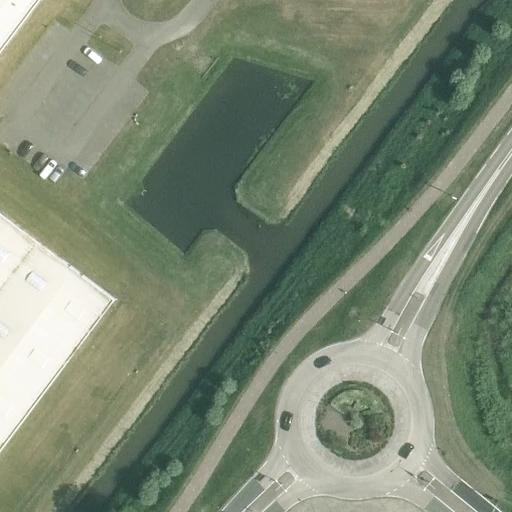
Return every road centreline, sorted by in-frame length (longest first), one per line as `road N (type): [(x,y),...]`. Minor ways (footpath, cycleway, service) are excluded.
road 1 (tertiary): [(364,353),(340,354),(301,379),(286,422),(290,445)]
road 2 (tertiary): [(446,248),(364,353)]
road 3 (tertiary): [(404,373),(446,248)]
